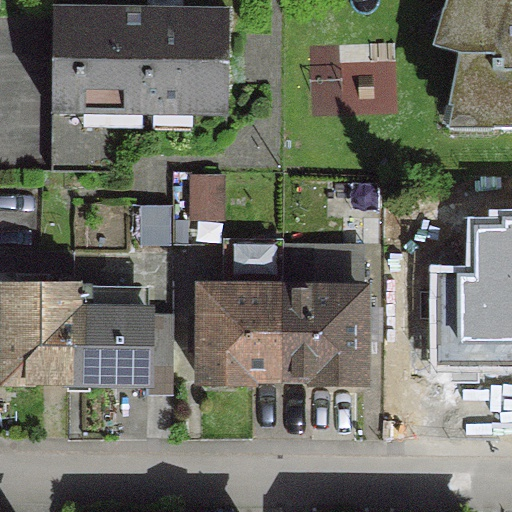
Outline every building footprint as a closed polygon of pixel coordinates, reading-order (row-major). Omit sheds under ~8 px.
[(489,131),(511,130),(511,0),(443,0),(439,13),(458,12),(458,38),(444,108),(449,109),(450,106),(489,114),(489,131)] [(49,10),(46,172),(46,173),(107,174),(107,116),(223,117),(224,12),(49,10)] [(187,177),(187,207),(217,208),(217,178),(187,177)] [(511,209),(490,209),(489,217),(467,217),(466,267),(429,266),(428,371),(511,371),(511,209)] [(277,379),(278,246),(226,245),(225,296),(196,296),(196,384),(247,384),(247,379),(277,379)] [(359,385),(359,341),(372,341),(372,312),(359,312),(360,297),(331,297),(331,291),(309,291),(310,246),(278,246),(277,379),(308,380),(308,384),(359,385)] [(1,380),(67,381),(69,290),(2,289),(1,380)] [(116,316),(116,290),(69,290),(67,381),(143,382),(142,395),(167,395),(168,345),(143,344),(143,316),(116,316)]
